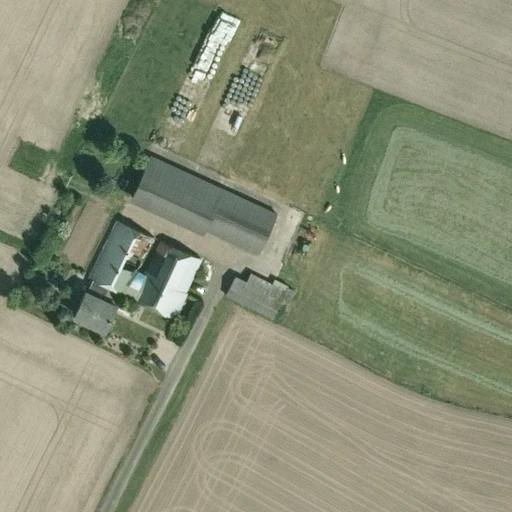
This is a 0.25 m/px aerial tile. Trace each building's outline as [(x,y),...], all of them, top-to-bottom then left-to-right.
[(221,90),(243,21),(222,14),(200,83),(221,90)] [(266,90),(286,46),(263,36),(243,80),(266,90)] [(130,196),(258,252),(275,213),(148,157),(130,196)] [(117,292),(131,298),(143,274),(137,271),(153,238),(116,220),(89,278),(93,280),(87,292),(85,291),(74,317),(105,330),(116,305),(111,303),(117,292)] [(143,274),(131,298),(173,319),(184,296),(182,295),(199,260),(159,241),(143,274)] [(225,294),(272,316),(280,300),(286,304),(293,290),(287,287),(289,284),(276,277),(273,282),(250,272),(246,280),(234,275),(225,294)]
